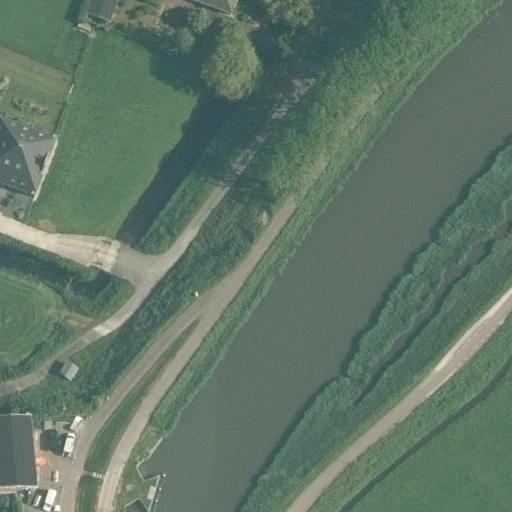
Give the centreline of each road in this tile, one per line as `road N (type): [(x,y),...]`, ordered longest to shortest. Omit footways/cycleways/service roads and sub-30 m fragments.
road 1 (unclassified): [(105,511),(115,472),(242,288),(398,77),(472,0)]
road 2 (unclassified): [(303,511),(511,303)]
